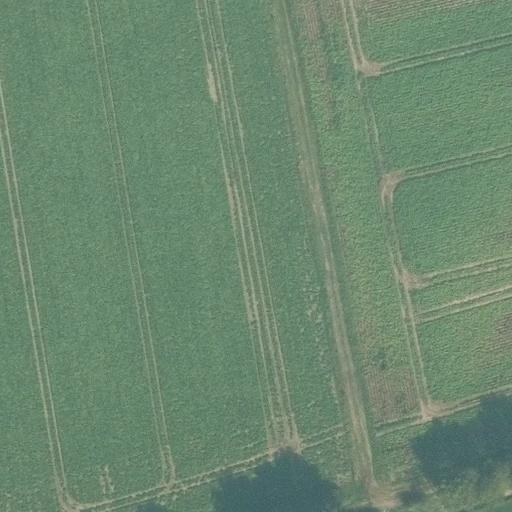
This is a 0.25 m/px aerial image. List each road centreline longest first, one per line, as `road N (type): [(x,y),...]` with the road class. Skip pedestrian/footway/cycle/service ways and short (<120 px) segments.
road 1 (track): [(274,0),(365,496)]
road 2 (track): [(312,511),(511,454)]
